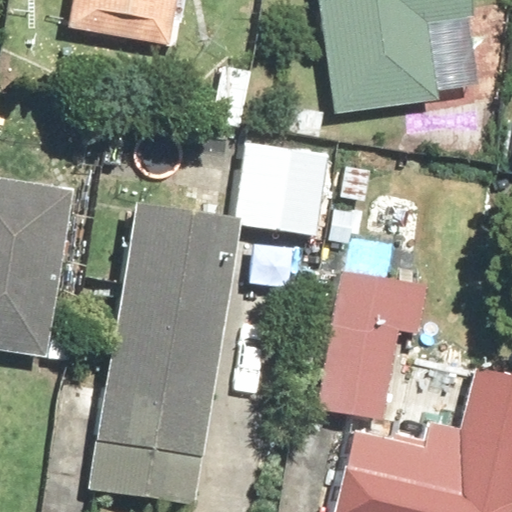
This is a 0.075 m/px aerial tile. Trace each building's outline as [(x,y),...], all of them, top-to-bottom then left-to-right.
[(48,0),(46,22),(152,35),(156,0),(48,0)] [(298,0),(313,114),(420,101),(418,87),(456,83),(445,0),(298,0)] [(306,146),(221,136),(211,223),(295,233),(306,146)] [(0,352),(27,354),(41,180),(0,176),(0,352)] [(208,216),(97,205),(68,496),(178,507),(208,216)] [(405,279),(309,269),(293,414),(314,417),(303,511),(488,511),(505,370),(440,363),(435,405),(392,400),(405,279)]
